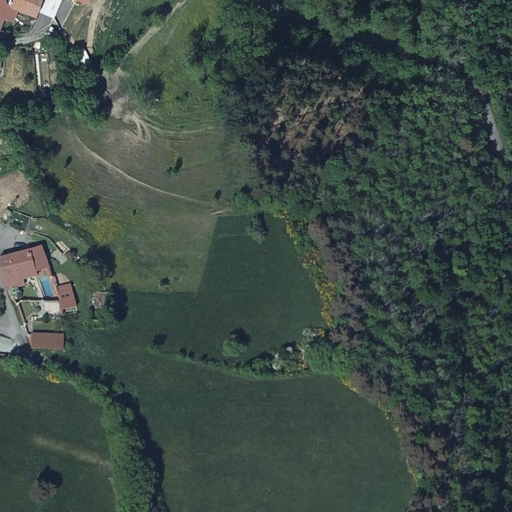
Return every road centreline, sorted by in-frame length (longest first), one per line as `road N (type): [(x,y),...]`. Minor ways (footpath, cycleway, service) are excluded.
road 1 (residential): [(273,0),(461,74),(484,103),(511,177)]
road 2 (track): [(12,316),(27,350),(123,404),(157,511)]
